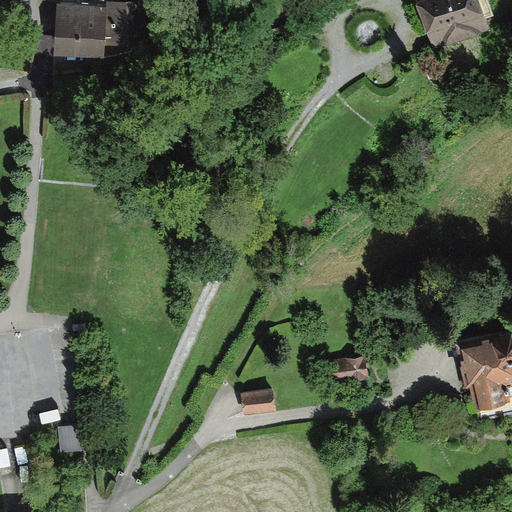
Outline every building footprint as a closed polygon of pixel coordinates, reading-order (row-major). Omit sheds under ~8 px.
[(68,0),(56,0),(54,48),(105,50),(106,37),(108,4),(68,0)] [(106,37),(152,37),(150,0),(107,0),(108,4),(106,37)] [(417,0),(433,41),(491,19),(488,11),(494,9),(490,0),(417,0)] [(483,414),(511,408),(511,331),(456,342),(457,348),(465,389),(471,388),(475,408),(482,407),(483,414)] [(333,383),(367,379),(364,356),(330,360),(333,383)] [(242,387),(244,413),(275,411),(274,385),(242,387)] [(78,419),(57,421),(61,449),(81,446),(78,419)]
